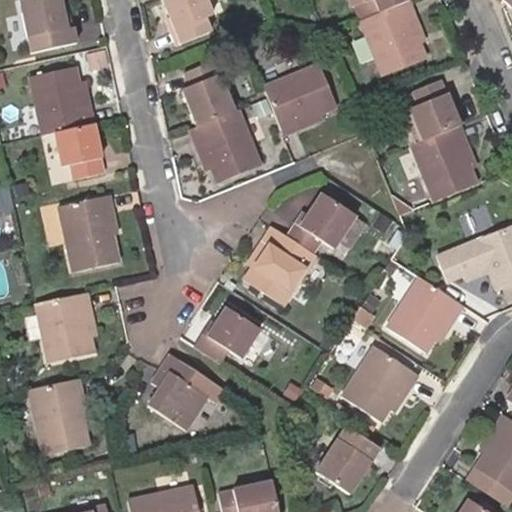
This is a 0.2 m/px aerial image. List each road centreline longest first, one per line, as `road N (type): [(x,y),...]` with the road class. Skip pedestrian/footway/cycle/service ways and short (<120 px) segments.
road 1 (residential): [(122,0),(183,261),(144,324)]
road 2 (residential): [(395,511),(511,334)]
road 3 (unknown): [(176,234),(272,195),(291,171)]
